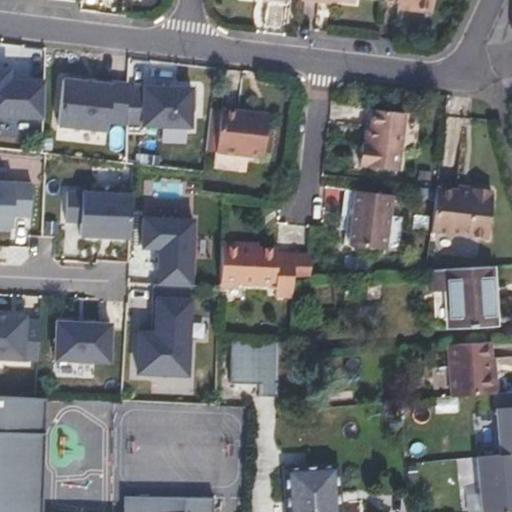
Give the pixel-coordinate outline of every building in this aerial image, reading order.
[(438,0),(384,0),(385,0),(402,3),(401,7),(437,11),(438,0)] [(0,116),(42,118),(44,77),(9,75),(9,66),(0,65),(0,116)] [(124,125),(129,85),(62,77),(56,123),(107,129),(108,123),(124,125)] [(191,126),(192,85),(129,85),(129,125),(191,126)] [(399,167),(407,110),(373,106),(369,142),(362,141),(359,163),(399,167)] [(221,150),(268,154),(270,119),(255,117),(255,110),(225,108),(221,150)] [(255,117),(270,119),(271,112),(255,110),(255,117)] [(31,180),(0,178),(0,224),(12,225),(12,215),(30,215),(31,180)] [(436,187),(431,231),(487,238),(494,189),(474,186),(473,191),(457,189),(436,187)] [(132,236),(134,190),(69,187),(68,219),(81,220),(80,233),(132,236)] [(386,248),(394,194),(356,188),(348,243),(386,248)] [(196,216),(141,214),(139,247),(159,248),(158,281),(192,283),(196,216)] [(309,277),(311,254),(278,253),(278,247),(225,246),(223,284),(278,285),(278,296),(294,296),(295,278),(309,277)] [(449,289),(450,298),(452,327),(492,325),(488,266),(448,268),(449,289)] [(448,268),(432,269),(434,290),(449,289),(448,268)] [(191,376),(197,294),(152,291),(149,329),(138,328),(135,372),(191,376)] [(0,357),(37,359),(39,317),(26,317),(26,312),(0,310),(0,357)] [(110,361),(112,320),(56,317),(54,358),(110,361)] [(230,380),(244,381),(258,382),(258,393),(275,394),(277,340),(231,339),(230,380)] [(488,342),(449,344),(453,397),(493,394),(488,342)] [(42,511),(46,395),(0,393),(0,511),(42,511)] [(511,450),(511,405),(494,407),(499,452),(511,450)] [(474,416),(477,445),(495,443),(492,414),(474,416)] [(503,511),(511,511),(511,453),(476,457),(481,511),(503,511)] [(339,511),(336,464),(310,466),(284,467),(287,511),(339,511)] [(215,511),(216,493),(121,491),(121,511),(215,511)]
